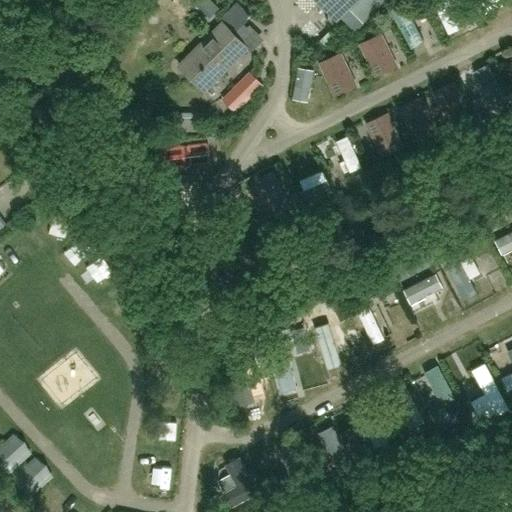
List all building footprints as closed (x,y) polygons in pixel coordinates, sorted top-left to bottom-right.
[(326,0),(322,5),(337,19),(340,16),(352,4),(360,12),(355,17),(353,19),(354,19),(361,26),(362,27),(388,0),(326,0)] [(224,22),(180,66),(204,90),(247,48),(249,49),(259,38),(244,23),(251,16),(238,3),(221,20),(224,22)] [(409,7),(397,13),(418,55),(430,49),(409,7)] [(380,35),(360,45),(375,77),(396,68),(380,35)] [(340,56),(319,65),(335,98),(355,88),(340,56)] [(248,72),(221,99),(234,112),(261,85),(248,72)] [(453,82),(433,92),(449,124),(469,115),(453,82)] [(420,98),(400,108),(416,140),(436,130),(420,98)] [(386,114),(366,124),(382,157),(402,147),(386,114)] [(356,141),(344,144),(353,172),(364,168),(356,141)] [(90,269),(105,257),(92,240),(76,252),(90,269)] [(476,300),(488,294),(473,259),(460,265),(476,300)] [(118,268),(103,278),(112,291),(126,281),(118,268)] [(427,327),(437,321),(420,290),(410,295),(427,327)] [(376,309),(365,313),(377,348),(388,344),(376,309)] [(473,354),(492,343),(485,331),(466,342),(473,354)] [(187,359),(174,362),(178,376),(190,373),(187,359)] [(442,366),(431,371),(443,397),(454,392),(442,366)] [(0,447),(12,435),(0,423),(0,447)] [(258,494),(239,457),(223,465),(235,487),(222,494),(230,509),(258,494)]
